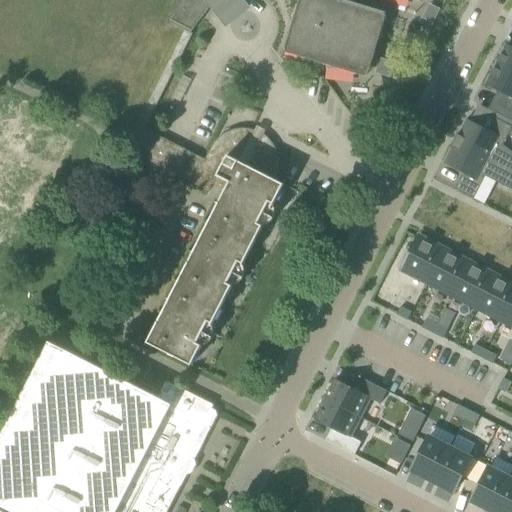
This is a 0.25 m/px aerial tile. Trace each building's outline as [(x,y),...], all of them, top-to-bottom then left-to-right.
[(81,0),(128,24),(139,2),(148,7),(152,0),(81,0)] [(181,0),(170,23),(185,31),(191,34),(216,1),(224,11),(235,2),(233,0),(299,0),(285,51),(328,64),(327,69),(366,73),(368,59),(373,61),(387,16),(340,2),(340,0),(419,0),(421,1),(421,0),(181,0)] [(193,35),(191,34),(185,31),(129,141),(140,147),(147,131),(145,130),(193,35)] [(511,48),(506,46),(496,65),(511,73),(511,48)] [(511,73),(496,65),(486,85),(498,91),(504,94),(498,105),(511,112),(511,73)] [(458,136),(455,142),(511,171),(511,153),(504,147),(511,131),(511,127),(496,119),(489,132),(469,121),(460,137),(458,136)] [(211,163),(147,131),(140,147),(136,154),(209,192),(213,184),(226,191),(147,344),(192,366),(202,346),(197,344),(208,322),(213,325),(232,286),(228,284),(239,262),(243,265),(263,227),(258,224),(269,203),(274,205),(284,186),(284,185),(275,181),(277,176),(278,170),(279,165),(278,159),(277,154),(275,149),(272,144),(269,140),(264,136),(255,153),(251,150),(246,148),(255,131),(249,131),(244,131),(239,133),(234,135),(229,137),(225,141),(221,145),(218,149),(211,163)] [(511,171),(455,142),(453,148),(454,149),(446,165),(464,174),(456,190),(475,200),(486,178),(511,190),(511,171)] [(427,284),(444,249),(419,236),(401,271),(427,284)] [(451,296),(469,262),(444,249),(427,284),(451,296)] [(476,309),(494,275),(469,262),(451,296),(476,309)] [(501,322),(511,299),(511,283),(494,275),(476,309),(501,322)] [(511,327),(511,299),(501,322),(511,327)] [(401,308),(397,315),(408,321),(411,313),(401,308)] [(433,333),(436,326),(426,320),(422,328),(433,333)] [(447,331),(436,326),(433,333),(443,339),(447,331)] [(129,511),(117,506),(169,404),(140,389),(49,343),(0,438),(0,511),(129,511)] [(482,358),(486,351),(475,346),(471,353),(482,358)] [(497,356),(486,351),(482,358),(493,364),(497,356)] [(511,356),(504,353),(501,359),(511,365),(511,363),(511,356)] [(324,400),(362,419),(372,400),(381,405),(387,392),(359,377),(353,389),(335,380),(324,400)] [(504,379),(498,390),(506,393),(511,382),(504,379)] [(142,383),(140,389),(169,404),(117,506),(129,511),(168,511),(187,475),(191,474),(196,465),(194,461),(212,426),(211,426),(217,416),(215,412),(211,410),(214,406),(166,381),(160,393),(142,383)] [(314,420),(332,429),(326,441),(355,456),(361,443),(352,438),(362,419),(324,400),(314,420)] [(465,418),(469,411),(458,405),(454,413),(465,418)] [(479,416),(469,411),(465,418),(476,424),(479,416)] [(398,434),(412,441),(419,429),(404,422),(398,434)] [(432,482),(450,448),(429,437),(411,471),(432,482)] [(471,458),(450,448),(432,482),(454,493),(471,458)] [(491,511),(492,511),(510,478),(489,467),(471,502),(491,511)] [(511,511),(511,479),(510,478),(492,511),(511,511)]
